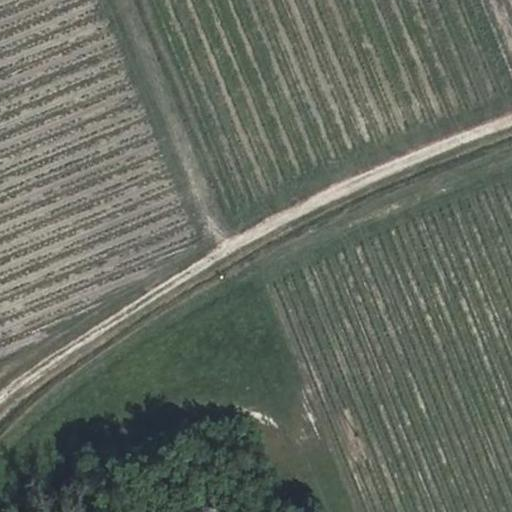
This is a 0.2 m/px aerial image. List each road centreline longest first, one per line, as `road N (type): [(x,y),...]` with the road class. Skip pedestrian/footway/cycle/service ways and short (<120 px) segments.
road 1 (track): [(0,423),(89,345),(273,227),(511,132)]
road 2 (track): [(231,254),(335,511)]
road 3 (track): [(231,254),(128,0)]
